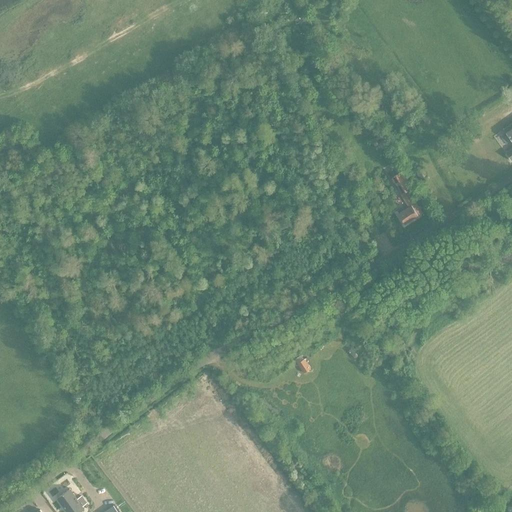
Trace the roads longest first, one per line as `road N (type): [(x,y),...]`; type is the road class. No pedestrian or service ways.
road 1 (unclassified): [(0,510),(203,360),(511,177)]
road 2 (track): [(179,0),(0,92)]
